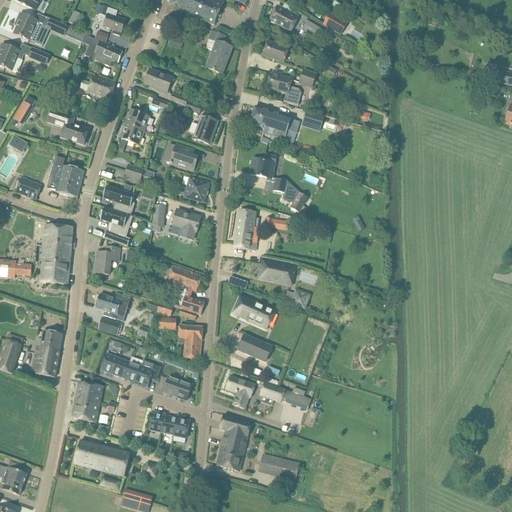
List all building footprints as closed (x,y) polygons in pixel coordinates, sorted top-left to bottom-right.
[(14,0),(15,0),(24,5),(37,11),(42,1),(43,2),(44,0),(72,0),(75,2),(75,0),(14,0)] [(170,0),(168,6),(168,7),(164,16),(177,21),(181,12),(205,22),(214,26),(224,1),(222,0),(170,0)] [(125,21),(116,18),(118,12),(102,6),(99,13),(99,14),(98,19),(105,22),(104,27),(114,31),(112,34),(120,37),(125,21)] [(299,18),(286,11),(277,7),(270,21),(271,22),(271,23),(277,25),(291,32),(299,18)] [(348,23),(331,13),(323,26),(341,36),(348,23)] [(19,23),(14,35),(22,39),(22,38),(34,43),(41,29),(49,32),(50,30),(47,28),(50,20),(38,14),(35,21),(21,14),(17,22),(19,23)] [(71,17),(69,22),(75,25),(78,20),(71,17)] [(309,19),(305,25),(331,40),(334,34),(309,19)] [(50,30),(64,36),(68,28),(50,20),(47,28),(50,30)] [(99,32),(96,39),(105,43),(108,36),(99,32)] [(209,40),(206,49),(213,52),(206,69),(222,75),(232,48),(222,44),(225,37),(212,32),(209,40)] [(86,36),(83,44),(89,47),(85,56),(93,60),(96,54),(112,62),(118,64),(123,53),(113,49),(100,43),(86,36)] [(184,41),(171,36),(167,46),(180,51),(184,41)] [(288,50),(277,46),(268,42),(263,56),(284,63),(288,50)] [(0,51),(2,52),(0,56),(0,67),(4,69),(5,69),(12,72),(13,72),(16,73),(18,73),(20,67),(20,65),(16,64),(18,59),(22,61),(24,54),(20,53),(20,52),(12,48),(2,45),(0,50),(0,51)] [(32,49),(29,58),(46,65),(50,56),(32,49)] [(321,49),(319,53),(326,57),(329,53),(321,49)] [(337,71),(328,66),(324,72),(334,78),(337,71)] [(77,76),(83,79),(86,73),(80,70),(77,76)] [(173,79),(159,74),(150,70),(144,85),(167,94),(173,79)] [(301,77),(314,82),(316,75),(304,71),(301,77)] [(511,88),(511,77),(500,74),(497,85),(511,88)] [(292,80),(280,77),(270,75),(267,89),(286,94),(284,102),(299,106),(302,94),(299,90),(290,87),(292,80)] [(93,77),(90,84),(83,81),(80,89),(109,100),(115,85),(93,77)] [(314,82),(301,77),(299,84),(312,88),(314,82)] [(474,84),(472,93),(491,99),(494,90),(474,84)] [(185,107),(187,101),(173,95),(170,102),(185,107)] [(27,97),(24,102),(32,107),(36,102),(27,97)] [(169,104),(154,99),(151,105),(167,111),(169,104)] [(24,102),(14,119),(11,124),(15,126),(18,121),(23,125),(34,108),(32,107),(24,102)] [(202,107),(189,103),(186,109),(200,114),(202,107)] [(511,105),(509,104),(503,124),(511,127),(511,105)] [(291,119),(265,110),(256,107),(250,125),(265,129),(263,134),(283,141),(291,119)] [(76,128),(76,127),(66,123),(66,124),(60,122),(63,115),(51,111),(47,123),(64,129),(61,138),(84,146),(89,131),(79,128),(79,129),(76,128)] [(133,129),(144,133),(150,118),(131,111),(126,123),(134,126),(133,129)] [(371,115),(363,112),(361,119),(369,121),(371,115)] [(324,119),(306,113),(301,127),(320,133),(324,119)] [(218,122),(208,119),(202,117),(194,139),(210,145),(218,122)] [(134,126),(126,123),(120,139),(139,146),(144,133),(133,129),(134,126)] [(167,128),(161,126),(158,133),(165,137),(167,128)] [(14,136),(9,146),(22,154),(28,144),(14,136)] [(194,151),(184,148),(177,146),(170,164),(193,172),(197,159),(192,157),(194,151)] [(253,159),(250,175),(265,178),(267,178),(266,182),(274,183),(273,191),(285,194),(287,182),(275,179),(272,179),(277,157),(275,157),(265,155),(264,162),(253,159)] [(84,172),(63,166),(56,193),(77,198),(84,172)] [(128,166),(126,172),(141,177),(143,171),(128,166)] [(144,170),(142,176),(153,180),(155,174),(144,170)] [(141,177),(126,172),(125,179),(139,183),(141,177)] [(36,200),(41,186),(21,179),(16,192),(36,200)] [(189,179),(187,187),(185,186),(183,187),(181,194),(182,196),(184,197),(184,198),(204,203),(209,184),(189,179)] [(113,211),(131,217),(135,204),(133,204),(136,196),(134,196),(134,195),(134,196),(107,187),(103,199),(103,200),(103,199),(115,203),(113,211)] [(291,208),(300,214),(309,199),(300,193),(291,208)] [(166,208),(154,207),(151,228),(152,228),(152,232),(160,233),(161,229),(163,229),(166,208)] [(126,239),(133,218),(131,217),(113,211),(105,209),(105,208),(104,208),(103,212),(101,211),(99,217),(101,218),(100,221),(101,221),(112,224),(109,233),(106,233),(104,239),(127,247),(129,241),(125,240),(126,239)] [(200,218),(191,215),(177,211),(172,226),(181,228),(179,236),(193,241),(195,233),(196,233),(200,218)] [(256,214),(250,213),(240,211),(234,248),(255,252),(259,230),(253,229),(256,214)] [(273,220),(266,219),(264,228),(272,229),(273,220)] [(360,221),(354,224),(358,232),(365,229),(360,221)] [(73,228),(45,226),(40,283),(67,286),(73,228)] [(121,249),(116,249),(106,248),(105,254),(96,253),(94,274),(109,276),(111,261),(119,262),(121,249)] [(127,261),(135,261),(136,252),(128,251),(127,261)] [(15,275),(16,263),(16,262),(0,260),(0,277),(15,279),(15,275)] [(263,260),(261,271),(265,272),(264,280),(287,284),(288,276),(294,278),(296,267),(263,260)] [(32,265),(16,263),(15,275),(31,276),(32,265)] [(173,303),(172,307),(174,308),(181,310),(197,315),(200,316),(205,303),(188,298),(190,290),(196,292),(201,277),(174,268),(167,287),(177,290),(173,303)] [(311,295),(295,290),(290,305),(305,311),(311,295)] [(100,295),(95,309),(105,311),(103,316),(115,320),(116,320),(123,322),(131,297),(124,295),(123,297),(115,295),(114,299),(100,295)] [(276,312),(250,300),(241,296),(233,314),(267,330),(276,312)] [(166,306),(168,301),(161,299),(157,313),(171,317),(174,308),(172,307),(166,306)] [(195,321),(197,315),(181,310),(179,316),(195,321)] [(177,320),(160,318),(159,329),(176,331),(177,320)] [(99,330),(109,333),(118,336),(122,325),(103,319),(99,330)] [(184,359),(190,360),(200,361),(203,328),(179,325),(178,339),(186,340),(184,359)] [(62,335),(53,333),(43,332),(42,340),(38,339),(36,347),(37,348),(32,374),(55,378),(62,335)] [(244,336),(237,350),(238,351),(258,359),(264,363),(271,348),(244,336)] [(6,340),(0,357),(0,369),(13,374),(22,346),(22,345),(7,341),(6,340)] [(123,345),(121,351),(127,354),(129,347),(123,345)] [(101,370),(113,375),(118,359),(106,355),(101,370)] [(167,358),(165,363),(174,367),(176,361),(167,358)] [(130,363),(118,359),(113,375),(124,379),(130,363)] [(134,385),(135,385),(141,367),(130,363),(124,379),(135,383),(134,385)] [(153,372),(141,367),(135,385),(147,389),(153,372)] [(175,397),(180,382),(169,377),(163,393),(175,397)] [(255,386),(240,380),(230,377),(226,390),(239,394),(237,398),(236,398),(233,406),(244,410),(249,398),(251,399),(255,386)] [(180,382),(175,397),(186,401),(192,386),(180,382)] [(100,406),(104,388),(80,383),(76,401),(100,406)] [(281,403),(285,391),(265,383),(260,396),(281,403)] [(308,411),(312,400),(286,391),(282,402),(308,411)] [(100,406),(76,401),(72,419),(96,424),(100,406)] [(163,424),(165,417),(165,415),(153,412),(150,424),(149,430),(161,433),(163,424)] [(251,424),(233,419),(224,416),(220,430),(226,431),(217,466),(227,469),(239,472),(243,458),(251,424)] [(163,424),(161,433),(174,436),(176,424),(177,420),(165,417),(163,424)] [(177,420),(176,424),(174,436),(186,439),(190,424),(190,422),(177,420)] [(130,455),(80,442),(74,465),(124,478),(130,455)] [(296,483),(301,464),(264,455),(260,474),(296,483)] [(3,478),(23,486),(27,475),(7,468),(6,469),(0,466),(0,477),(3,479),(3,478)] [(0,489),(19,496),(23,486),(3,478),(3,479),(0,486),(0,489)] [(118,484),(111,482),(109,489),(117,491),(118,484)] [(142,494),(126,490),(123,499),(140,503),(142,494)]
